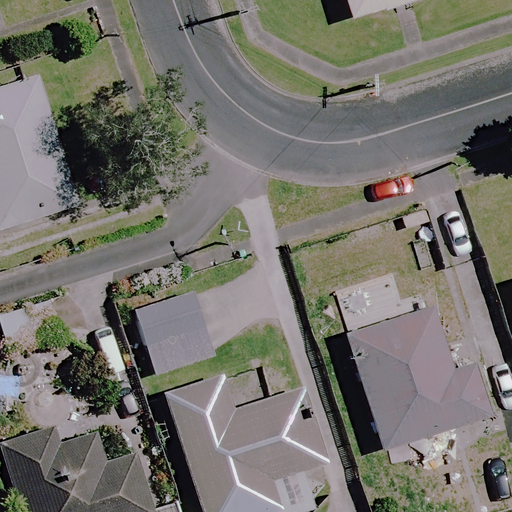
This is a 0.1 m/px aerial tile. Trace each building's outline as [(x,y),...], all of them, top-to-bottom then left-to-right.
[(339,0),(347,22),(417,0),(339,0)] [(0,230),(74,207),(35,78),(0,88),(0,230)] [(210,359),(190,295),(128,314),(148,378),(210,359)] [(456,393),(431,312),(343,339),(378,453),(484,419),(474,387),(456,393)] [(228,409),(219,379),(162,396),(196,511),(279,511),(306,504),(288,443),(300,439),(286,392),(228,409)] [(0,443),(0,484),(7,511),(147,511),(128,447),(106,453),(99,429),(69,438),(66,425),(0,443)]
